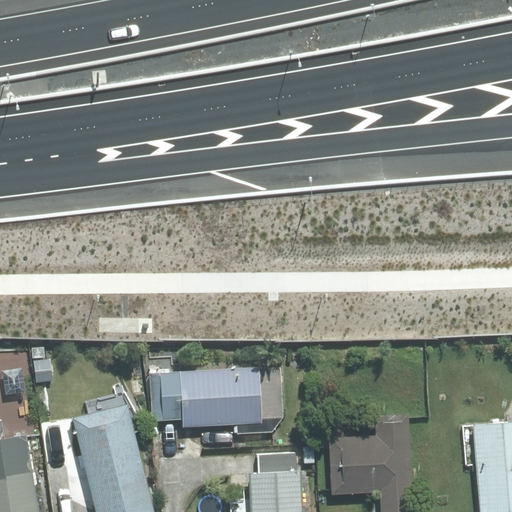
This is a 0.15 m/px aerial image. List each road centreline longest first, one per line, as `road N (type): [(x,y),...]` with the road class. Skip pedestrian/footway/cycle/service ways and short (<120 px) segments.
road 1 (motorway): [(511,54),(0,140)]
road 2 (motorway): [(511,127),(103,171),(0,172)]
road 3 (motorway): [(0,40),(226,0)]
